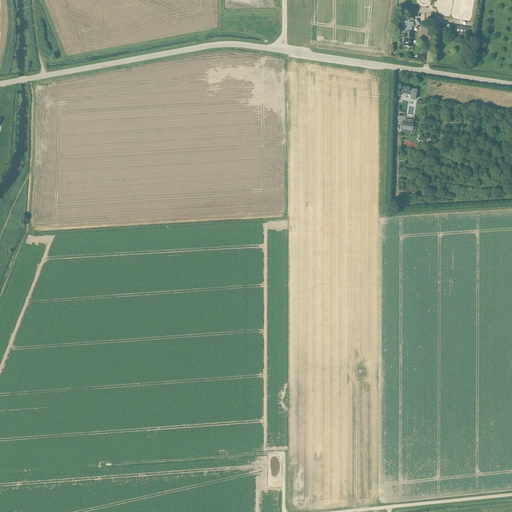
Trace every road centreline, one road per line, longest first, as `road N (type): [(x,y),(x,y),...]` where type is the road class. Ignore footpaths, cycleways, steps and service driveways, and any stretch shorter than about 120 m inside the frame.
road 1 (unclassified): [(0,83),(230,43),(511,84)]
road 2 (track): [(283,511),(283,452),(105,465)]
road 3 (track): [(342,511),(511,494)]
